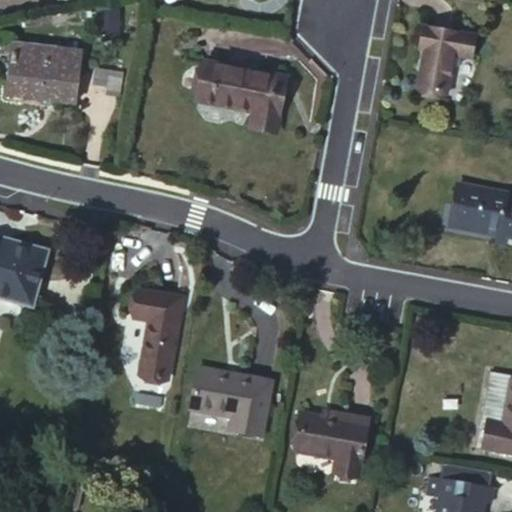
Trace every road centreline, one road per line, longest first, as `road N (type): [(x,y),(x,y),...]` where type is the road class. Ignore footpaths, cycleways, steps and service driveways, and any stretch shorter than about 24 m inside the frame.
road 1 (residential): [(0,169),(237,230),(316,265)]
road 2 (residential): [(316,265),(358,62),(347,11)]
road 3 (residential): [(316,265),(511,303)]
